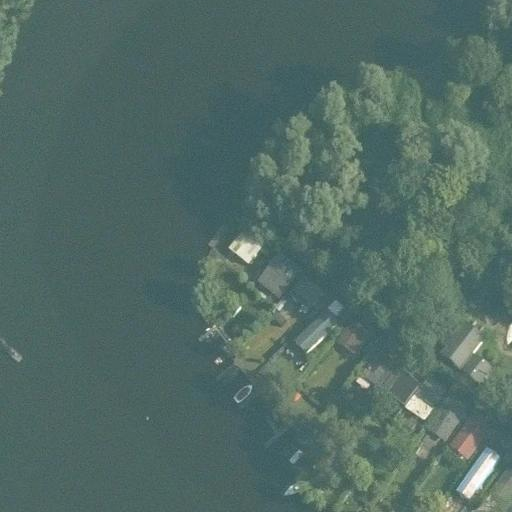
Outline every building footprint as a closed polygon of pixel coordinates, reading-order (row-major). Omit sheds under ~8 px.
[(246,234),(231,252),(249,267),(264,248),(246,234)] [(281,258),(260,284),(280,301),(302,273),(281,258)] [(306,281),(293,297),(311,311),(324,295),(306,281)] [(297,344),(308,356),(340,326),(329,314),(297,344)] [(353,326),(338,346),(358,359),(373,339),(353,326)] [(467,328),(443,358),(481,391),(494,374),(474,358),(485,342),(467,328)] [(371,360),(358,376),(380,392),(392,375),(371,360)] [(405,376),(389,397),(406,408),(421,387),(405,376)] [(447,394),(429,381),(408,411),(426,424),(447,394)] [(467,413),(449,401),(428,431),(446,444),(467,413)] [(467,463),(494,428),(476,415),(449,450),(467,463)] [(487,453),(463,487),(470,491),(471,489),(478,494),(500,462),(487,453)] [(511,476),(508,473),(492,494),(505,504),(511,494),(511,476)]
